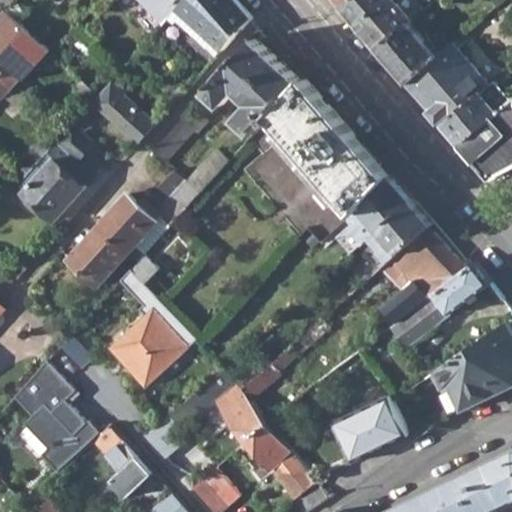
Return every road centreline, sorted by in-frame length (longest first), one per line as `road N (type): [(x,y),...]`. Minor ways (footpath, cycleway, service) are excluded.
road 1 (residential): [(278,0),(29,276)]
road 2 (residential): [(289,0),(511,254)]
road 3 (residential): [(323,511),(511,416)]
